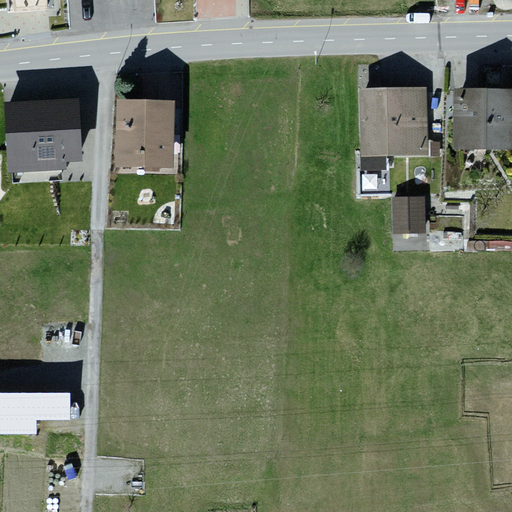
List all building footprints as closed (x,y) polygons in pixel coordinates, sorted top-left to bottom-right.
[(427,88),(355,91),(358,159),(430,156),(427,88)] [(511,90),(453,90),(453,153),(511,152),(511,90)] [(80,95),(0,101),(0,103),(5,168),(85,162),(80,95)] [(170,100),(113,99),(112,161),(169,162),(170,100)] [(428,191),(391,192),(393,232),(430,230),(428,191)] [(70,402),(0,402),(0,431),(70,432),(70,402)]
